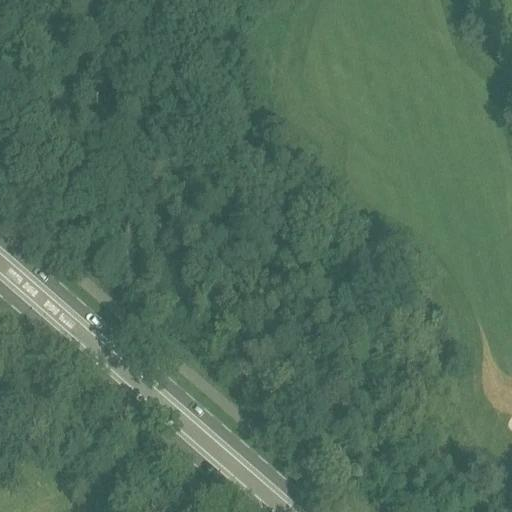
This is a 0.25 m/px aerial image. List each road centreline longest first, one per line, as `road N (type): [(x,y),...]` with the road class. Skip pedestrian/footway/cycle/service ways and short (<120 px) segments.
road 1 (primary): [(308,511),(0,241)]
road 2 (primary): [(0,291),(252,511)]
